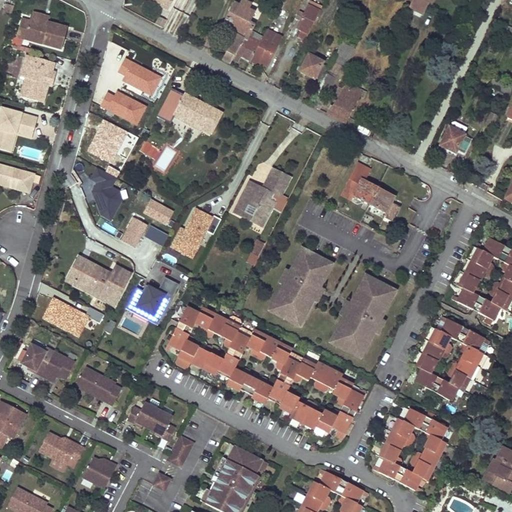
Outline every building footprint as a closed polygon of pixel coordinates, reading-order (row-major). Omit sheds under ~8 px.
[(160,6),(168,10),(172,0),(154,0),(161,4),(160,6)] [(249,0),(241,0),(239,5),(234,2),(223,24),(238,32),(222,60),(230,64),(233,59),(244,38),(247,40),(251,32),(255,24),(250,22),(255,12),(249,9),(251,4),(248,3),(249,0)] [(412,0),(409,8),(422,15),(428,2),(429,0),(412,0)] [(301,30),(298,37),(305,40),(308,34),(316,17),(319,11),(322,7),(312,2),(309,7),(308,7),(297,28),(301,30)] [(14,6),(5,4),(3,11),(12,14),(14,6)] [(47,18),(31,13),(28,22),(44,26),(45,23),(47,18)] [(162,28),(166,21),(159,17),(155,24),(162,28)] [(358,23),(353,21),(350,26),(356,29),(358,23)] [(66,30),(45,23),(44,26),(28,22),(23,39),(60,50),(66,30)] [(171,33),(181,38),(185,30),(175,25),(171,33)] [(244,38),(233,59),(238,61),(241,56),(251,61),(265,35),(261,34),(260,36),(251,32),(247,40),(244,38)] [(281,38),(268,32),(266,32),(265,35),(251,61),(266,68),(281,38)] [(389,44),(384,41),(380,51),(384,53),(389,44)] [(329,68),(328,71),(338,76),(349,55),(344,53),(347,47),(341,44),(329,68)] [(323,63),(308,55),(300,72),(314,79),(315,78),(322,82),(326,73),(328,71),(329,68),(322,64),(323,63)] [(54,64),(26,56),(23,66),(29,68),(26,79),(21,97),(43,103),(48,85),(45,84),(48,73),(51,74),(54,64)] [(123,77),(121,82),(151,99),(162,79),(124,58),(116,74),(123,77)] [(26,79),(29,68),(23,66),(20,78),(26,79)] [(52,86),(55,75),(51,74),(48,73),(45,84),(48,85),(52,86)] [(325,96),(334,77),(326,73),(322,82),(317,92),(325,96)] [(490,86),(509,96),(511,89),(511,86),(494,77),(490,86)] [(335,101),(328,115),(346,123),(359,97),(353,94),(356,88),(357,86),(347,80),(342,91),(337,102),(335,101)] [(367,93),(356,88),(353,94),(359,97),(364,99),(367,93)] [(335,101),(337,102),(342,91),(339,89),(334,100),(335,101)] [(185,96),(173,90),(158,118),(170,124),(175,115),(202,129),(212,109),(202,104),(201,107),(193,103),(195,100),(185,95),(185,96)] [(106,93),(99,107),(136,127),(147,108),(117,92),(114,97),(106,93)] [(325,96),(317,92),(310,105),(318,109),(325,96)] [(1,108),(0,110),(0,149),(6,151),(11,134),(15,135),(17,131),(33,135),(37,118),(1,108)] [(451,142),(447,149),(456,153),(457,150),(464,154),(471,139),(449,128),(444,139),(451,142)] [(33,135),(17,131),(15,135),(31,140),(33,135)] [(6,151),(11,152),(15,135),(11,134),(6,151)] [(444,139),(440,145),(447,149),(451,142),(444,139)] [(140,150),(154,159),(160,149),(145,141),(140,150)] [(166,146),(155,166),(165,171),(176,151),(166,146)] [(35,174),(0,165),(0,184),(1,186),(30,193),(33,183),(38,184),(40,177),(35,175),(35,174)] [(96,167),(79,200),(112,217),(124,194),(112,187),(117,178),(96,167)] [(281,211),(287,200),(281,197),(290,178),(272,169),(262,189),(262,190),(265,191),(263,196),(256,193),(259,188),(249,183),(237,206),(247,211),(250,205),(256,209),(252,217),(265,223),(273,207),(281,211)] [(358,185),(350,180),(342,195),(351,199),(353,196),(369,205),(378,188),(368,183),(367,185),(360,181),(358,185)] [(262,189),(259,188),(256,193),(263,196),(265,191),(262,190),(262,189)] [(388,193),(378,188),(369,205),(386,213),(384,217),(393,222),(400,208),(392,203),(394,199),(387,195),(388,193)] [(147,213),(164,223),(170,211),(154,202),(147,213)] [(349,217),(354,208),(345,203),(341,212),(349,217)] [(247,211),(237,206),(234,212),(263,227),(265,223),(252,217),(256,209),(250,205),(247,211)] [(132,218),(120,241),(135,249),(147,225),(132,218)] [(105,222),(102,228),(113,234),(116,229),(105,222)] [(150,225),(143,237),(163,247),(169,235),(150,225)] [(192,257),(198,247),(178,237),(173,247),(192,257)] [(257,256),(264,243),(257,240),(250,253),(257,256)] [(511,251),(490,240),(483,252),(478,249),(471,262),(465,274),(458,287),(464,290),(459,299),(453,296),(451,300),(472,310),(478,297),(477,291),(475,290),(484,274),(486,275),(491,272),(490,266),(488,265),(492,257),(498,260),(502,251),(509,255),(504,264),(506,269),(508,271),(499,287),(497,286),(491,288),(493,294),(495,295),(490,303),(485,300),(478,313),(498,324),(500,321),(495,318),(499,308),(505,311),(511,298),(511,297),(511,251)] [(173,247),(170,253),(190,263),(192,257),(173,247)] [(478,249),(473,247),(467,260),(471,262),(478,249)] [(301,248),(294,261),(298,263),(305,250),(301,248)] [(303,308),(307,310),(312,300),(315,293),(313,292),(316,286),(318,288),(319,287),(325,275),(321,273),(327,262),(305,250),(298,263),(294,261),(289,271),(288,272),(291,274),(288,279),(285,278),(282,284),(268,310),(295,324),(303,308)] [(509,255),(502,251),(498,260),(504,264),(509,255)] [(107,277),(95,270),(93,275),(85,270),(89,263),(80,258),(68,280),(116,305),(131,276),(117,269),(112,279),(109,283),(105,281),(107,277)] [(331,264),(327,262),(321,273),(325,275),(331,264)] [(97,267),(89,263),(85,270),(93,275),(95,270),(97,267)] [(278,282),(282,284),(285,278),(288,272),(289,271),(285,269),(278,282)] [(460,272),(454,285),(458,287),(465,274),(460,272)] [(363,288),(369,277),(365,275),(359,286),(363,288)] [(334,344),(360,358),(373,332),(377,326),(374,324),(377,318),(380,320),(380,319),(389,302),(385,300),(391,289),(369,277),(363,288),(359,286),(350,303),(349,304),(352,305),(349,311),(347,310),(343,316),(338,326),(342,329),(334,344)] [(142,284),(128,311),(158,326),(178,285),(165,278),(158,292),(142,284)] [(323,289),(319,287),(318,288),(315,293),(312,300),(316,302),(323,289)] [(395,291),(391,289),(385,300),(389,302),(395,291)] [(485,300),(478,297),(472,310),(478,313),(485,300)] [(89,308),(86,315),(52,298),(41,321),(79,339),(89,319),(100,324),(104,315),(89,308)] [(339,314),(343,316),(347,310),(349,304),(350,303),(346,301),(339,314)] [(252,396),(252,398),(265,404),(269,395),(282,401),(279,407),(292,414),(290,417),(315,429),(319,420),(342,432),(339,437),(343,439),(353,419),(340,412),(334,413),(333,416),(324,411),(322,414),(313,410),(315,408),(313,402),(308,404),(307,406),(298,402),(299,398),(291,394),(292,392),(290,387),(293,381),(299,379),(300,376),(308,381),(310,377),(319,382),(318,384),(320,389),(325,387),(326,385),(335,390),(333,393),(343,398),(341,400),(343,406),(356,412),(366,392),(340,379),(342,376),(317,363),(316,366),(303,360),(300,366),(287,359),(292,350),(254,331),(249,340),(236,333),(239,328),(202,309),(199,314),(186,308),(179,322),(192,329),(195,324),(203,328),(202,330),(205,335),(210,334),(211,332),(228,340),(227,342),(229,348),(233,350),(242,354),(247,345),(256,350),(255,352),(256,358),(262,356),(263,354),(281,363),(280,365),(281,371),(280,374),(289,378),(285,385),(276,380),(272,389),(263,385),(264,383),(262,377),(256,379),(255,381),(254,383),(256,388),(252,396)] [(295,324),(299,326),(307,310),(303,308),(295,324)] [(463,328),(442,317),(440,321),(446,324),(441,333),(435,330),(429,343),(422,355),(416,368),(422,370),(415,383),(451,402),(457,389),(462,392),(469,379),(476,367),(482,354),(477,351),(482,342),(487,345),(489,342),(469,331),(462,344),(464,350),(466,351),(457,368),(455,366),(449,369),(451,374),(453,375),(448,384),(443,381),(439,389),(432,386),(436,378),(435,372),(433,371),(442,354),(444,355),(449,353),(448,347),(446,346),(450,338),(456,341),(463,328)] [(384,321),(380,319),(380,320),(377,326),(373,332),(377,334),(384,321)] [(192,329),(179,322),(176,329),(189,336),(192,329)] [(330,342),(334,344),(342,329),(338,326),(330,342)] [(431,328),(425,340),(429,343),(435,330),(431,328)] [(463,328),(456,341),(462,344),(469,331),(463,328)] [(189,336),(176,329),(166,350),(169,351),(172,346),(181,350),(178,356),(191,362),(215,375),(218,371),(231,377),(226,384),(239,391),(240,390),(244,382),(250,381),(251,379),(252,377),(250,371),(244,373),(243,375),(234,370),(239,361),(230,357),(233,350),(229,348),(223,360),(214,356),(215,354),(213,348),(208,350),(207,352),(199,348),(190,343),(191,341),(189,336)] [(200,345),(199,348),(207,352),(208,350),(213,348),(204,344),(200,345)] [(46,353),(38,349),(37,352),(29,348),(21,364),(28,367),(35,371),(33,373),(40,377),(47,364),(42,361),(46,353)] [(242,354),(233,350),(230,357),(239,361),(242,354)] [(75,364),(53,353),(47,364),(40,377),(53,383),(55,380),(57,376),(62,379),(66,381),(75,364)] [(422,355),(418,353),(412,365),(416,368),(422,355)] [(482,354),(476,367),(480,369),(487,356),(482,354)] [(188,367),(191,362),(178,356),(175,361),(177,365),(184,368),(188,367)] [(116,384),(85,368),(75,386),(103,402),(104,400),(113,405),(121,390),(114,387),(116,384)] [(289,378),(280,374),(276,380),(285,385),(289,378)] [(436,378),(432,386),(439,389),(443,381),(436,378)] [(255,381),(251,379),(250,381),(244,382),(240,390),(252,396),(256,388),(254,383),(255,381)] [(469,379),(462,392),(467,394),(474,381),(469,379)] [(0,440),(3,434),(9,437),(15,435),(26,415),(1,402),(0,404),(0,440)] [(158,411),(144,404),(140,411),(133,407),(126,421),(134,425),(135,423),(148,430),(157,413),(158,411)] [(356,412),(343,406),(340,412),(353,419),(356,412)] [(424,416),(411,410),(405,422),(399,419),(380,457),(386,460),(381,469),(375,466),(373,470),(393,480),(400,467),(398,461),(396,460),(404,443),(406,444),(412,442),(410,437),(408,436),(413,427),(418,430),(423,421),(429,425),(425,433),(427,439),(429,440),(420,457),(418,456),(413,458),(414,464),(416,465),(412,473),(406,471),(400,483),(420,494),(422,490),(416,487),(421,478),(427,482),(446,443),(440,440),(446,427),(431,420),(434,416),(426,412),(424,416)] [(172,418),(165,414),(164,417),(157,413),(148,430),(161,436),(160,438),(167,442),(174,428),(168,425),(172,418)] [(429,425),(423,421),(418,430),(425,433),(429,425)] [(0,449),(2,450),(9,437),(3,434),(0,440),(0,449)] [(76,449),(60,441),(48,434),(39,452),(66,466),(70,459),(76,463),(83,450),(77,447),(76,449)] [(190,442),(179,436),(168,456),(166,460),(170,461),(178,466),(190,442)] [(77,447),(64,440),(60,441),(76,449),(77,447)] [(240,511),(266,463),(234,446),(204,502),(221,511),(240,511)] [(511,452),(503,448),(496,462),(494,460),(483,480),(509,494),(511,488),(511,455),(510,454),(511,452)] [(99,461),(94,458),(83,478),(104,489),(116,466),(110,462),(108,466),(99,461)] [(406,471),(400,467),(393,480),(400,483),(406,471)] [(358,511),(361,507),(356,504),(361,495),(366,497),(368,494),(348,484),(341,497),(343,502),(345,503),(340,511),(317,511),(321,507),(323,508),(328,505),(327,500),(325,499),(329,491),(334,493),(341,480),(321,470),(319,473),(324,476),(320,485),(314,483),(299,511),(358,511)] [(171,480),(162,476),(159,474),(153,485),(165,491),(171,480)] [(341,480),(334,493),(341,497),(348,484),(341,480)] [(32,495),(17,488),(8,507),(17,511),(52,511),(53,511),(46,508),(30,500),(32,495)] [(48,503),(32,495),(30,500),(46,508),(48,503)]
